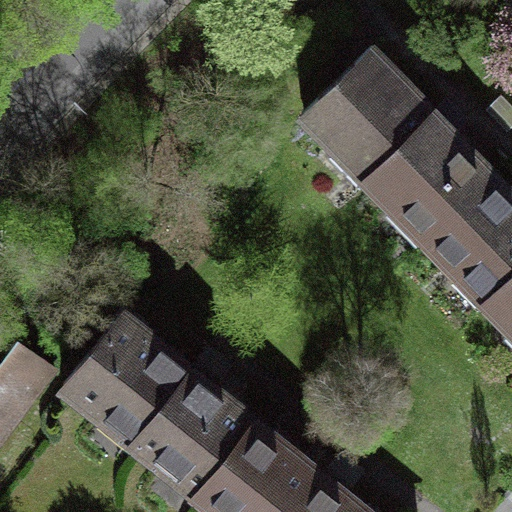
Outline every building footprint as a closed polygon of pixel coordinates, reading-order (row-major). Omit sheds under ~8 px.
[(302,111),(422,235),(492,168),(441,116),(371,44),(302,111)] [(422,235),(511,327),(511,188),(492,168),(422,235)] [(201,372),(123,310),(63,383),(197,491),(256,417),(201,372)] [(0,369),(0,442),(54,370),(19,344),(0,369)] [(373,511),(335,481),(256,417),(197,491),(223,511),(373,511)]
